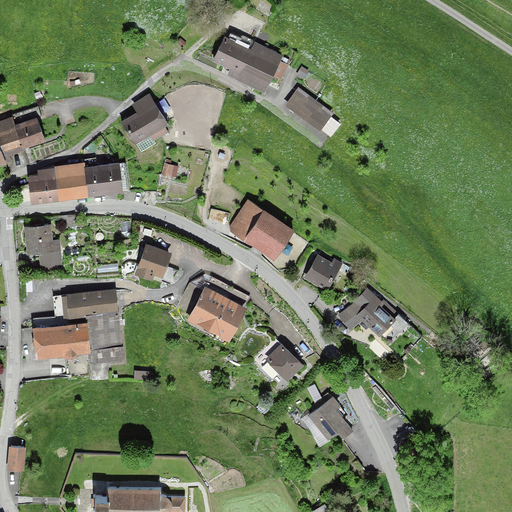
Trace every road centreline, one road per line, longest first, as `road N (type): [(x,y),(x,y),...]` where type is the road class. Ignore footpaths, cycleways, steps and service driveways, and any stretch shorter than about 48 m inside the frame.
road 1 (tertiary): [(3,208),(159,214),(273,277),(329,347),(402,511)]
road 2 (residential): [(317,137),(185,59),(74,151),(5,182),(3,208)]
road 3 (residential): [(3,208),(15,330),(0,474),(9,511)]
